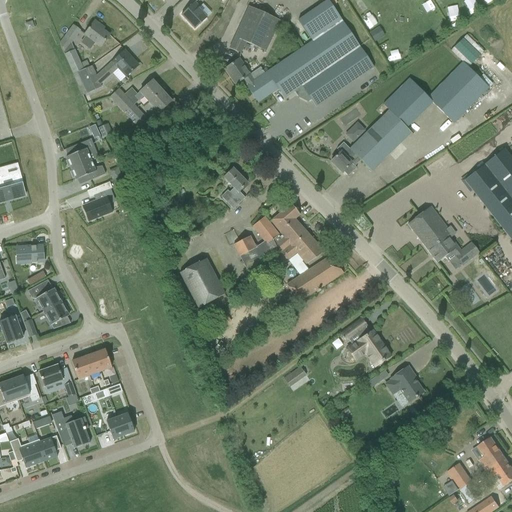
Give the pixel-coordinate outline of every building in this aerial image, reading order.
[(327,0),(297,21),(312,42),(342,21),(327,0)] [(194,3),(188,8),(181,15),(195,30),(206,19),(197,9),(198,7),(194,3)] [(247,6),(228,48),(236,51),(238,46),(243,48),(245,42),(265,51),(279,21),(247,6)] [(456,6),(448,7),(449,20),(457,19),(456,6)] [(367,27),(380,20),(374,11),(362,19),(367,27)] [(435,19),(431,27),(440,31),(444,24),(435,19)] [(84,35),(85,36),(80,43),(90,50),(95,43),(100,47),(109,36),(98,28),(100,26),(94,21),(84,35)] [(247,85),(246,86),(258,103),(278,89),(284,98),(294,92),(302,86),(359,46),(342,22),(312,42),(264,74),(253,81),(247,85)] [(73,26),(59,45),(63,53),(71,43),(73,39),(79,31),(73,26)] [(374,41),(384,36),(380,27),(370,32),(374,41)] [(457,44),(459,45),(470,55),(470,56),(474,60),(483,51),(465,35),(457,44)] [(359,47),(301,86),(311,100),(316,107),(374,68),(359,47)] [(74,50),(64,55),(73,76),(84,71),(80,64),(74,50)] [(91,67),(73,76),(82,96),(83,96),(100,88),(99,85),(117,68),(126,77),(136,67),(131,61),(132,60),(124,51),(112,62),(95,77),(91,67)] [(239,59),(224,69),(235,85),(243,80),(246,83),(247,85),(253,81),(249,75),(239,59)] [(337,155),(330,162),(341,173),(343,172),(348,177),(356,168),(351,164),(357,158),(371,172),(378,165),(393,150),(388,146),(423,112),(431,104),(453,125),(490,88),(462,61),(444,80),(426,96),(422,92),(409,78),(382,105),(388,111),(349,149),(343,143),(336,149),(339,153),(337,155)] [(152,81),(144,88),(134,97),(138,101),(143,97),(149,103),(161,92),(152,81)] [(119,90),(110,99),(114,103),(125,115),(134,107),(119,90)] [(161,92),(149,103),(158,113),(163,118),(178,105),(173,99),(170,102),(161,92)] [(134,107),(125,115),(138,128),(144,126),(149,122),(134,107)] [(357,122),(345,134),(353,143),(365,131),(357,122)] [(97,129),(102,139),(112,135),(107,124),(97,129)] [(99,136),(94,125),(88,128),(93,138),(99,136)] [(65,161),(68,168),(69,167),(70,169),(91,161),(88,154),(95,149),(91,140),(75,146),(78,153),(65,158),(67,161),(65,161)] [(466,177),(461,181),(465,186),(467,185),(511,242),(511,159),(504,149),(467,178),(466,177)] [(91,161),(70,169),(71,172),(69,172),(72,179),(74,178),(75,181),(87,176),(89,181),(105,175),(102,167),(93,168),(91,161)] [(117,168),(112,170),(116,179),(121,177),(117,168)] [(232,169),(225,176),(223,178),(234,188),(229,193),(227,191),(221,197),(233,210),(244,198),(238,192),(246,184),(232,169)] [(20,178),(0,183),(0,206),(25,200),(22,189),(23,188),(20,178)] [(106,197),(82,206),(88,221),(111,212),(106,197)] [(283,211),(270,222),(280,233),(294,220),(300,215),(290,205),(283,211)] [(430,208),(408,225),(437,263),(445,257),(447,260),(453,255),(462,266),(473,257),(468,249),(463,253),(462,251),(459,253),(448,240),(455,234),(449,227),(447,230),(430,208)] [(150,214),(155,224),(165,219),(161,209),(150,214)] [(249,237),(233,245),(240,257),(249,275),(264,267),(262,262),(274,256),(271,251),(268,244),(278,236),(264,217),(252,227),(264,242),(255,248),(249,237)] [(278,236),(268,244),(271,251),(277,248),(276,248),(278,247),(282,251),(282,252),(283,253),(279,256),(281,259),(284,263),(288,260),(300,276),(286,285),(291,292),(285,296),(292,307),(298,303),(316,292),(317,293),(321,290),(320,289),(335,279),(343,274),(329,257),(320,263),(309,271),(305,266),(306,265),(315,258),(323,252),(294,220),(280,233),(284,238),(281,240),(278,236)] [(42,246),(16,248),(16,256),(22,256),(22,263),(43,262),(42,246)] [(198,309),(224,295),(206,259),(179,273),(198,309)] [(447,261),(442,265),(448,275),(454,271),(447,261)] [(42,272),(32,278),(35,283),(45,277),(42,272)] [(14,281),(8,284),(12,295),(18,293),(14,281)] [(46,293),(41,284),(27,292),(31,299),(36,300),(43,313),(61,303),(59,301),(61,300),(57,293),(56,294),(53,289),(46,293)] [(239,289),(231,296),(237,303),(245,296),(239,289)] [(61,303),(43,313),(53,330),(60,327),(58,322),(68,316),(66,312),(67,311),(64,304),(62,305),(61,303)] [(200,334),(205,341),(231,321),(226,315),(200,334)] [(15,318),(0,323),(0,327),(6,345),(22,339),(15,318)] [(361,319),(340,335),(346,343),(348,341),(351,345),(349,347),(358,360),(365,355),(374,368),(390,357),(372,331),(369,333),(365,328),(367,327),(361,319)] [(31,321),(23,323),(29,339),(36,336),(31,321)] [(104,350),(93,354),(100,372),(111,368),(104,350)] [(93,354),(82,358),(89,376),(100,372),(93,354)] [(82,358),(71,362),(78,380),(89,376),(82,358)] [(57,366),(38,372),(43,387),(62,381),(64,386),(71,383),(68,373),(66,369),(67,373),(60,375),(57,366)] [(300,367),(292,373),(298,382),(306,376),(300,367)] [(415,379),(407,367),(390,379),(391,381),(385,385),(392,395),(399,390),(409,403),(423,393),(414,380),(415,379)] [(367,383),(371,389),(388,377),(384,371),(367,383)] [(22,376),(11,380),(18,401),(29,397),(31,403),(39,400),(34,386),(27,388),(22,376)] [(0,407),(18,401),(11,380),(0,384),(0,407)] [(71,383),(64,386),(68,398),(76,395),(71,383)] [(106,389),(108,396),(115,394),(113,387),(106,389)] [(61,412),(51,416),(63,448),(72,444),(72,446),(76,445),(77,448),(90,443),(85,430),(88,429),(84,418),(73,422),(71,416),(63,419),(61,412)] [(127,414),(117,418),(123,436),(134,433),(127,414)] [(117,418),(106,422),(113,440),(123,436),(117,418)] [(39,443),(46,461),(57,457),(55,451),(61,449),(56,436),(39,442),(39,443)] [(490,438),(482,444),(477,447),(484,458),(479,461),(486,471),(504,459),(490,438)] [(25,469),(36,465),(28,444),(20,447),(18,439),(9,443),(16,463),(22,461),(25,469)] [(36,465),(46,461),(39,443),(39,442),(39,440),(38,440),(28,444),(36,465)] [(511,469),(504,459),(486,471),(499,490),(511,481),(511,469)] [(447,473),(459,490),(471,481),(459,464),(447,473)] [(471,481),(459,490),(469,504),(481,496),(471,481)] [(491,498),(470,511),(491,511),(498,508),(491,498)]
